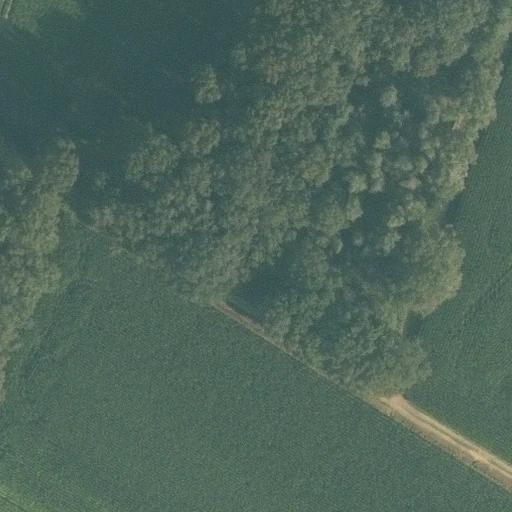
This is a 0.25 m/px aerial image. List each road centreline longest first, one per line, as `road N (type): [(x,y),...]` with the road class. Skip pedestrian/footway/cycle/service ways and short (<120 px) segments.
road 1 (track): [(511,476),(89,209),(0,132)]
road 2 (track): [(511,0),(457,141),(426,267),(378,391)]
